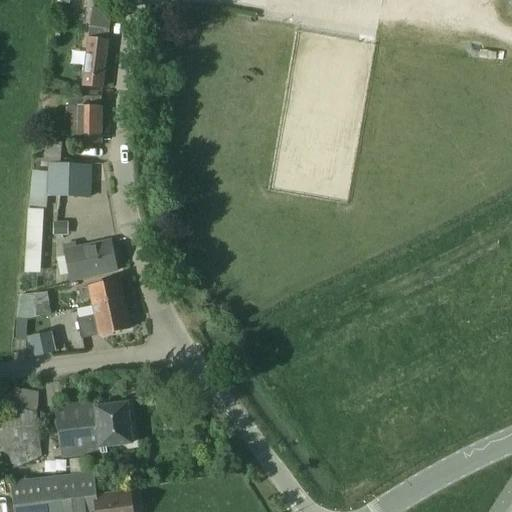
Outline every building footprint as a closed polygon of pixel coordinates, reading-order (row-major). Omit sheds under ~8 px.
[(108,42),(110,31),(113,11),(93,8),(90,27),(89,40),(84,86),(103,89),(108,42)] [(101,144),(102,107),(102,98),(68,98),(68,108),(66,108),(66,124),(70,124),(70,144),(101,144)] [(36,164),(43,164),(48,164),(61,165),(62,143),(36,142),(35,163),(36,163),(36,164)] [(90,200),(92,166),(61,165),(48,164),(47,198),(90,200)] [(111,242),(65,252),(72,282),(117,272),(111,242)] [(80,302),(92,300),(93,306),(123,298),(119,282),(89,288),(78,290),(80,302)] [(19,297),(16,321),(51,315),(47,293),(19,297)] [(82,340),(100,336),(100,337),(130,330),(123,298),(93,306),(95,317),(78,320),(82,340)] [(56,353),(51,333),(28,338),(32,358),(56,353)] [(38,393),(16,389),(13,409),(7,419),(2,415),(4,409),(11,410),(15,388),(2,386),(0,393),(0,429),(1,430),(0,431),(0,448),(8,456),(13,470),(41,458),(38,393)] [(107,454),(107,448),(133,445),(128,404),(97,407),(96,402),(56,407),(61,459),(107,454)] [(93,458),(69,461),(70,474),(94,472),(93,458)] [(132,511),(130,494),(97,498),(94,474),(12,483),(14,511),(132,511)]
